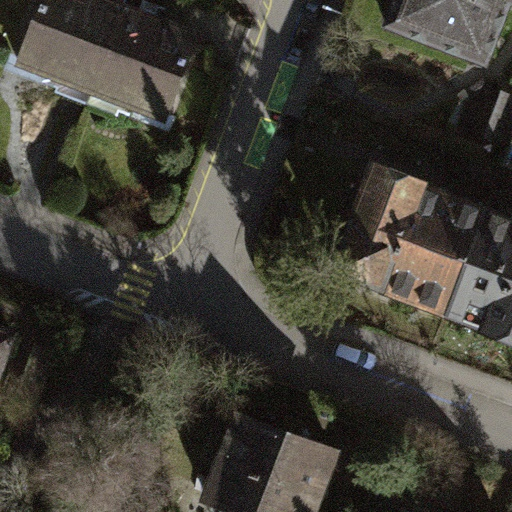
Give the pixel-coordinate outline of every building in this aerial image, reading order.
[(46,0),(22,64),(93,90),(124,10),(99,0),(46,0)] [(511,0),(396,0),(386,28),(487,66),(511,0)] [(93,90),(166,118),(198,36),(124,10),(93,90)] [(487,132),(511,141),(511,90),(504,88),(487,132)] [(487,212),(371,169),(334,267),(449,310),(487,212)] [(511,221),(487,212),(449,310),(511,334),(511,221)] [(0,371),(14,334),(0,329),(0,371)] [(313,511),(337,449),(241,414),(209,500),(214,502),(215,511),(313,511)]
